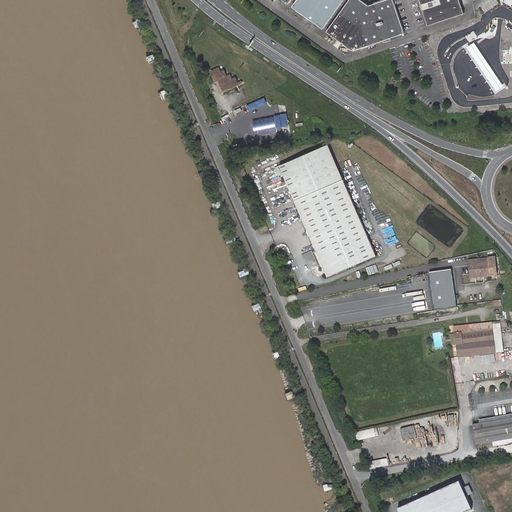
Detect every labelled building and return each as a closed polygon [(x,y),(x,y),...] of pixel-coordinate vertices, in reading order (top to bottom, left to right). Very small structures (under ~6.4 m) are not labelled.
[(293,0),(289,6),(319,28),(340,0),(293,0)] [(350,51),(390,38),(402,34),(398,21),(391,0),(383,0),(382,0),(366,5),(358,0),(345,0),(323,31),(335,39),(350,51)] [(416,0),(419,7),(425,27),(438,23),(462,15),(456,0),(416,0)] [(487,60),(474,42),(466,48),(479,66),(496,92),(505,87),(487,60)] [(219,67),(212,70),(216,81),(220,79),(224,89),(239,83),(237,78),(233,79),(231,74),(227,76),(225,70),(221,71),(219,67)] [(254,130),(282,127),(281,116),(253,119),(254,130)] [(278,166),(324,274),(373,254),(326,145),(278,166)] [(502,279),(500,260),(488,261),(489,266),(474,267),(475,281),(502,279)] [(454,269),(432,272),(435,292),(437,305),(437,309),(459,306),(454,269)] [(454,326),(458,356),(495,352),(492,327),(491,322),(484,323),(454,326)] [(475,443),(511,437),(511,417),(472,424),(475,443)] [(374,428),(356,433),(358,441),(376,437),(374,428)] [(373,461),(374,468),(389,466),(388,459),(373,461)] [(469,511),(474,510),(462,483),(401,510),(401,511),(469,511)]
